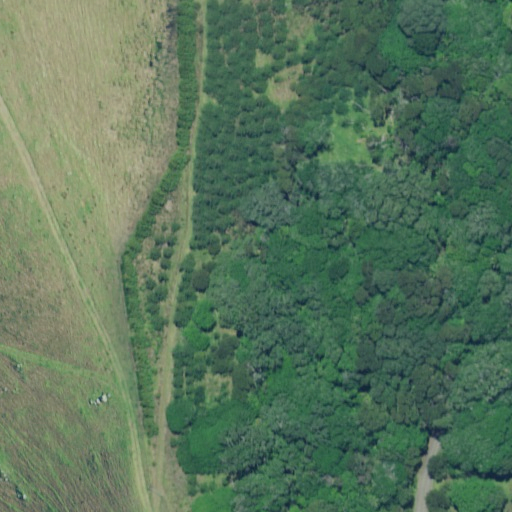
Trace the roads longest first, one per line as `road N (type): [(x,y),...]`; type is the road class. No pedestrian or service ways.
road 1 (track): [(154,511),(59,214),(0,106)]
road 2 (track): [(511,341),(490,343),(415,511)]
